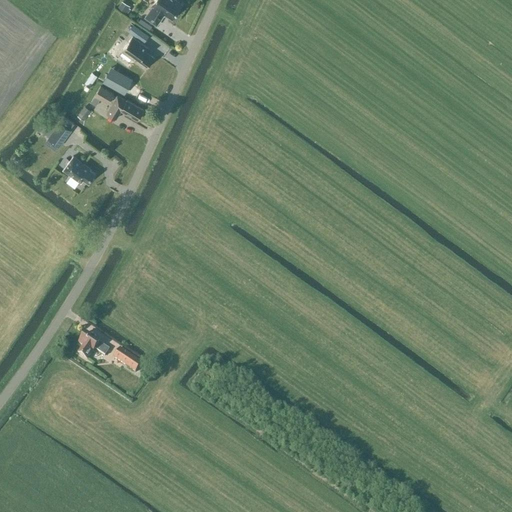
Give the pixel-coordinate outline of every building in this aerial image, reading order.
[(155,0),(152,4),(153,5),(145,17),(156,25),(163,15),(167,15),(172,18),(181,4),(175,0),(155,0)] [(115,32),(124,16),(114,11),(105,27),(115,32)] [(133,24),(129,31),(134,35),(138,28),(133,24)] [(148,48),(132,37),(122,52),(138,63),(139,60),(147,66),(153,57),(145,52),(148,48)] [(115,68),(121,54),(113,51),(107,64),(115,68)] [(131,79),(111,68),(103,81),(124,93),(131,79)] [(113,93),(100,85),(90,102),(95,105),(99,99),(107,104),(113,93)] [(126,101),(117,95),(107,113),(116,118),(120,110),(137,120),(143,110),(127,100),(126,101)] [(91,110),(84,105),(77,115),(84,120),(91,110)] [(58,122),(51,117),(41,131),(48,136),(47,138),(48,138),(44,143),(55,151),(58,146),(59,147),(72,130),(59,121),(58,122)] [(74,128),(72,133),(82,137),(84,133),(74,128)] [(90,169),(73,156),(63,170),(80,182),(83,179),(88,183),(95,173),(90,170),(90,169)] [(83,347),(78,353),(87,359),(92,353),(95,349),(104,356),(109,349),(100,343),(100,342),(86,333),(79,344),(83,347)] [(142,362),(119,347),(113,358),(135,372),(142,362)]
